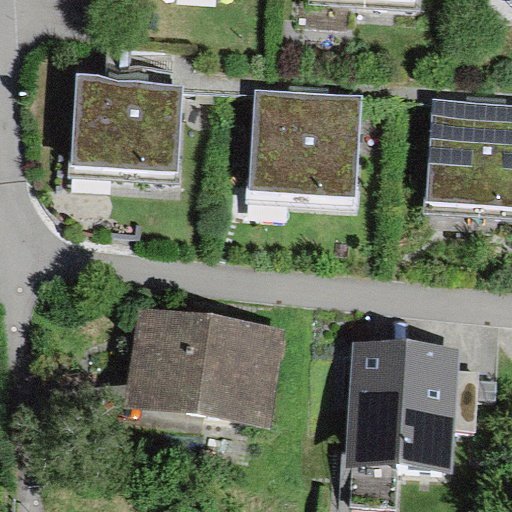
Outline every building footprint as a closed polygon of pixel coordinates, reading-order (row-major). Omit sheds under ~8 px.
[(313,0),(313,4),(421,10),(421,0),(313,0)] [(131,87),(78,83),(72,174),(177,180),(183,90),(131,87)] [(312,96),(256,93),(250,202),(358,208),(364,99),(312,96)] [(511,110),(490,110),(434,106),(427,210),(511,215),(511,110)] [(215,325),(141,316),(127,415),(272,435),(286,335),(215,325)] [(420,353),(354,349),(346,477),(453,483),(456,438),(460,376),(461,355),(420,353)] [(479,377),(460,376),(456,438),(475,439),(479,377)] [(359,507),(407,509),(408,485),(360,483),(359,507)]
